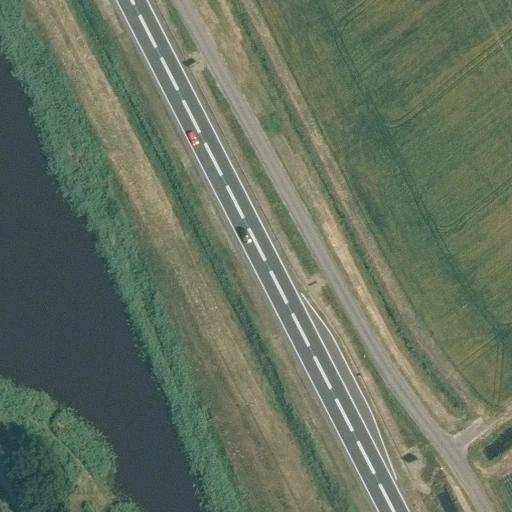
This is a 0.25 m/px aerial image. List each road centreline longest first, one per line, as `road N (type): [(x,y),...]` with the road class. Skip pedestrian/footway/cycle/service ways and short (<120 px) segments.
road 1 (unclassified): [(485,511),(360,327),(178,0)]
road 2 (trunk): [(396,511),(132,0)]
